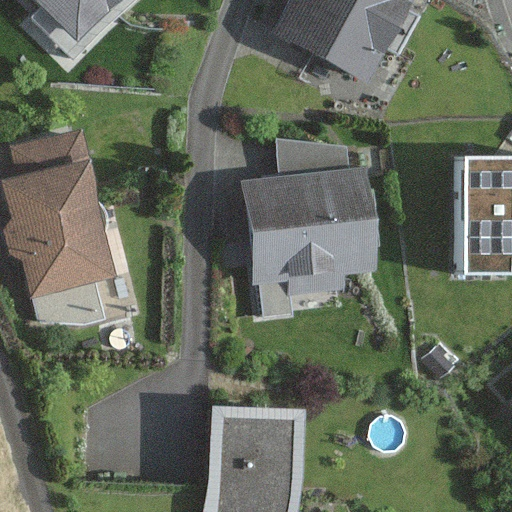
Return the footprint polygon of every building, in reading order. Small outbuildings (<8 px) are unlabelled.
[(32,0),(79,43),(118,0),(32,0)] [(291,0),(273,34),(369,85),(389,49),(400,55),(419,19),(408,13),(414,0),(291,0)] [(17,181),(90,164),(82,131),(9,148),(17,181)] [(491,158),(456,158),(455,278),(511,278),(511,139),(508,137),(491,158)] [(275,140),(279,177),(347,170),(345,147),(275,140)] [(30,299),(117,278),(90,164),(17,181),(3,184),(11,221),(3,231),(10,254),(21,260),(30,299)] [(341,274),(376,270),(365,168),(347,170),(279,177),(240,182),(255,322),(293,318),(291,295),(342,290),(341,274)] [(203,511),(298,511),(305,410),(211,404),(205,492),(203,511)] [(203,511),(205,492),(125,488),(123,511),(203,511)]
